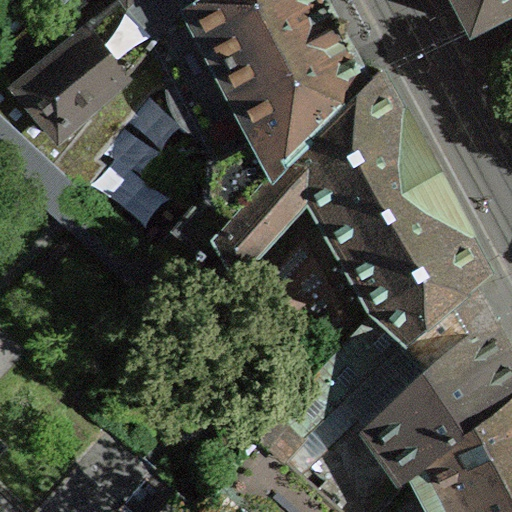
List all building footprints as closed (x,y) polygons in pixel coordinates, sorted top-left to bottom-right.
[(0,123),(50,170),(147,55),(184,12),(187,8),(202,0),(117,0),(122,5),(14,93),(0,76),(0,123)] [(36,0),(48,12),(59,0),(36,0)] [(203,202),(205,203),(194,215),(191,212),(178,227),(148,261),(180,290),(210,253),(215,247),(233,226),(272,182),(315,134),(365,88),(363,84),(360,79),(353,66),(318,0),(202,0),(187,8),(184,12),(147,55),(50,170),(76,194),(95,171),(88,165),(144,96),(163,86),(165,90),(165,97),(168,109),(175,122),(180,129),(190,136),(193,142),(197,140),(210,165),(206,167),(203,202)] [(511,0),(450,0),(468,34),(511,11),(511,0)] [(388,96),(376,75),(369,79),(363,84),(365,88),(315,134),(272,182),(233,226),(215,247),(215,249),(231,278),(304,199),(367,311),(372,315),(399,341),(467,285),(469,289),(485,276),(392,105),(388,96)] [(0,156),(164,308),(180,290),(148,261),(76,194),(50,170),(0,123),(0,156)] [(409,476),(511,395),(511,367),(476,301),(469,289),(467,285),(399,341),(372,315),(193,511),(330,511),(280,466),(302,441),(300,439),(336,404),(397,484),(409,476)] [(511,511),(511,395),(409,476),(428,511),(511,511)]
